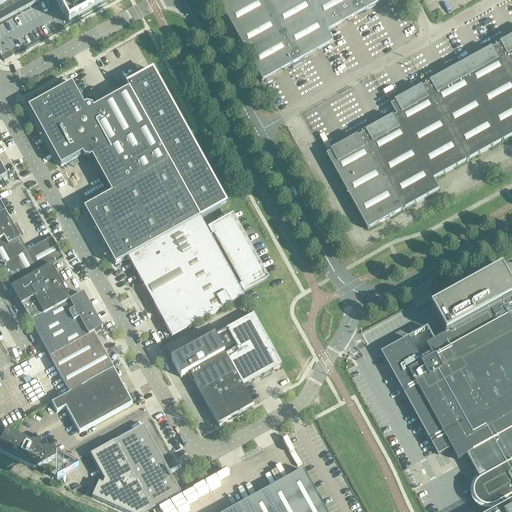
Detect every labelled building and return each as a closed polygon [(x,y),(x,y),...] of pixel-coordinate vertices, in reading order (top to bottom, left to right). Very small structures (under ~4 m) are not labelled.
[(0,0),(0,23),(42,0),(55,0),(56,2),(69,24),(106,3),(104,0),(0,0)] [(297,63),(262,0),(216,0),(256,72),(262,82),(283,70),(284,70),(297,63)] [(327,32),(308,0),(262,0),(297,63),(311,55),(332,43),(327,32)] [(361,14),(353,0),(308,0),(327,32),(347,21),(348,21),(361,14)] [(353,0),(361,14),(375,6),(385,0),(353,0)] [(511,37),(499,45),(500,46),(496,48),(511,77),(511,37)] [(511,77),(496,48),(492,51),(491,49),(460,66),(461,68),(503,143),(504,143),(503,142),(511,136),(511,77)] [(503,143),(461,68),(460,66),(429,84),(430,85),(426,87),(468,162),(469,162),(468,161),(481,154),(501,143),(502,144),(503,143)] [(200,219),(226,204),(153,71),(126,86),(128,90),(93,110),(92,107),(87,105),(84,107),(72,84),(28,109),(61,167),(82,155),(83,157),(89,159),(91,158),(112,194),(84,210),(115,266),(128,258),(200,219)] [(468,162),(426,87),(422,89),(421,88),(394,103),(395,104),(390,107),(396,117),(432,181),(466,162),(467,163),(468,162)] [(432,181),(396,117),(393,119),(392,118),(365,133),(366,134),(361,137),(402,211),(438,191),(432,181)] [(402,211),(361,137),(358,138),(357,137),(330,152),(331,153),(326,156),(367,230),(402,211)] [(27,252),(16,232),(5,212),(0,214),(0,268),(11,289),(51,267),(64,260),(52,238),(27,252)] [(266,279),(232,218),(211,230),(213,235),(210,237),(207,231),(200,219),(128,258),(143,286),(177,267),(186,284),(153,303),(172,337),(244,297),(238,288),(242,286),(244,290),(266,279)] [(70,301),(66,294),(66,293),(66,292),(65,293),(61,285),(61,284),(60,284),(59,282),(62,281),(59,277),(57,278),(56,277),(56,276),(51,267),(11,289),(31,324),(31,323),(71,301),(70,301)] [(483,478),(511,462),(511,288),(501,269),(430,308),(445,335),(434,341),(426,328),(379,354),(436,457),(450,449),(457,462),(470,455),(483,478)] [(113,369),(94,334),(103,330),(83,295),(71,301),(31,323),(53,363),(70,394),(113,369)] [(282,366),(253,315),(215,336),(224,354),(243,388),(282,366)] [(243,388),(224,354),(215,336),(171,361),(181,378),(189,373),(218,426),(253,406),(243,388)] [(133,405),(127,395),(113,369),(70,394),(51,404),(56,414),(65,409),(79,434),(133,405)] [(148,511),(181,494),(153,443),(143,426),(91,455),(105,481),(103,485),(97,483),(95,488),(96,488),(92,498),(123,511),(148,511)] [(58,455),(53,446),(49,449),(43,438),(42,438),(37,440),(35,437),(31,437),(29,440),(7,430),(6,430),(6,431),(5,431),(0,441),(0,440),(0,453),(34,470),(58,456),(58,455)] [(511,511),(511,462),(483,478),(479,480),(477,482),(475,484),(474,486),(473,488),(473,490),(472,493),(473,495),(473,497),(474,500),(476,502),(478,504),(479,506),(482,507),(485,508),(489,509),(493,508),(497,506),(502,503),(505,509),(499,511),(511,511)] [(324,511),(303,473),(302,471),(227,511),(324,511)]
